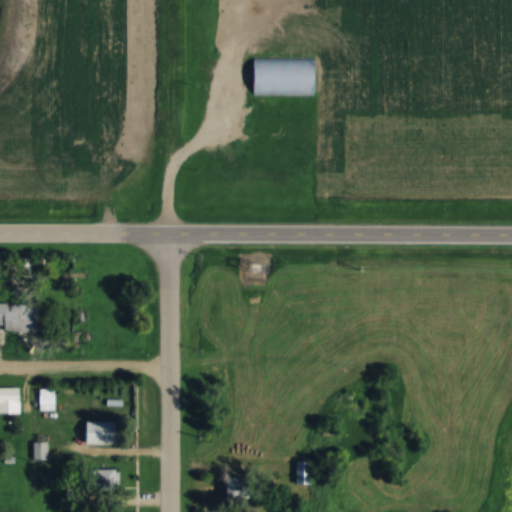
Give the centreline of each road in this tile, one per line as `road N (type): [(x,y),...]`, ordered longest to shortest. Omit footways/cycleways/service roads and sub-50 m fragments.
road 1 (secondary): [(511,237),(0,235)]
road 2 (residential): [(172,511),(168,236)]
road 3 (residential): [(169,366),(0,367)]
